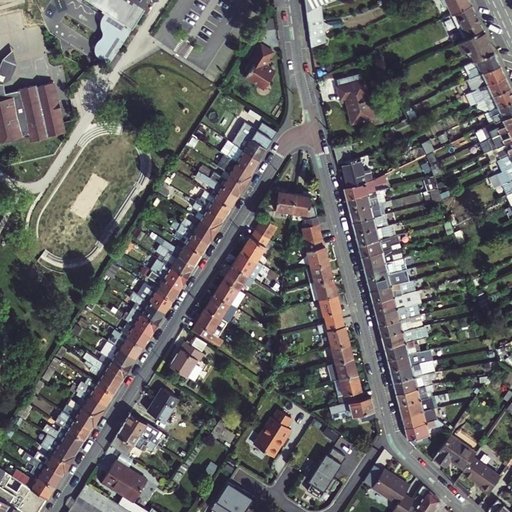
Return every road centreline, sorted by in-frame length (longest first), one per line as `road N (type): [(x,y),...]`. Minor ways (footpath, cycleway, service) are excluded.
road 1 (residential): [(55,511),(284,148),(313,130)]
road 2 (residential): [(466,511),(390,431),(313,130)]
road 3 (residential): [(313,130),(292,0)]
